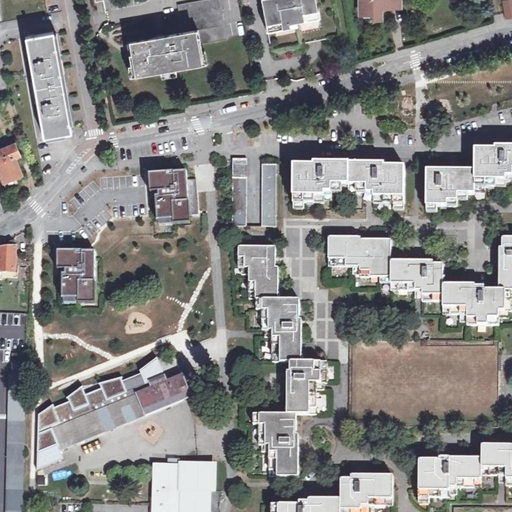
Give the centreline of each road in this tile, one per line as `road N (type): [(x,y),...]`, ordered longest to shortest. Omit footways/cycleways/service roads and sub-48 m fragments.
road 1 (residential): [(98,145),(235,117),(511,33)]
road 2 (residential): [(98,145),(71,0)]
road 3 (residential): [(0,231),(98,145)]
